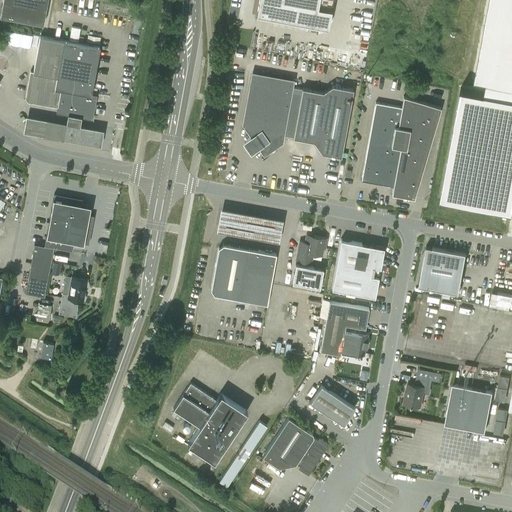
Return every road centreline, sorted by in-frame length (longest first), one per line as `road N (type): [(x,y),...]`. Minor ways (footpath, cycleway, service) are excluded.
road 1 (unclassified): [(511,507),(386,480),(369,463),(415,229)]
road 2 (tertiary): [(64,511),(135,322),(163,181)]
road 3 (unclassified): [(415,229),(163,181)]
road 4 (tertiary): [(163,181),(190,0)]
road 5 (unclassified): [(9,311),(37,155)]
road 6 (unclassified): [(163,181),(37,155)]
